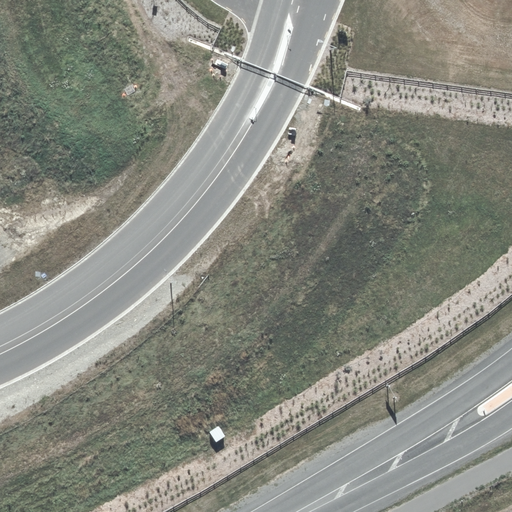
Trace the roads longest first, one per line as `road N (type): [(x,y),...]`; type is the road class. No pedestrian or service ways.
road 1 (secondary): [(395,458),(511,361)]
road 2 (secondary): [(511,410),(395,458)]
